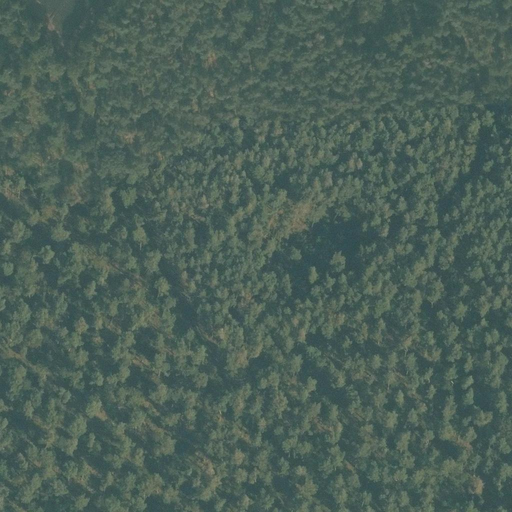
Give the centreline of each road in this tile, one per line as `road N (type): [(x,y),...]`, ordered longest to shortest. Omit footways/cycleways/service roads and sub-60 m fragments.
road 1 (track): [(212,386),(270,0)]
road 2 (track): [(66,75),(212,386)]
road 3 (track): [(440,303),(481,85),(447,17),(413,0)]
road 4 (track): [(440,303),(212,386)]
road 5 (track): [(511,495),(440,303)]
